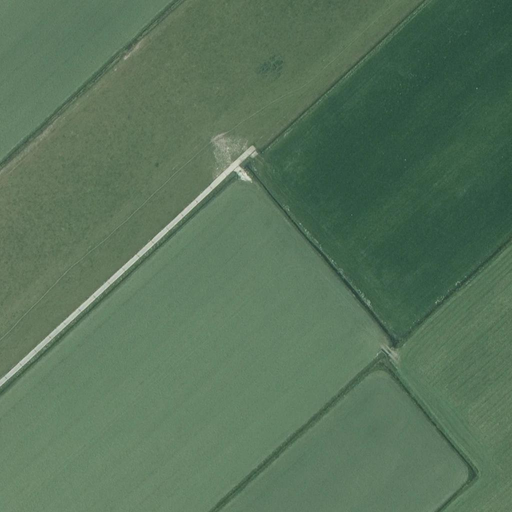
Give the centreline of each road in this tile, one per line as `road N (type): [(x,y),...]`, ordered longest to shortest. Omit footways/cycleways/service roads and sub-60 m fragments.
road 1 (track): [(0,383),(417,0)]
road 2 (track): [(233,169),(395,358)]
